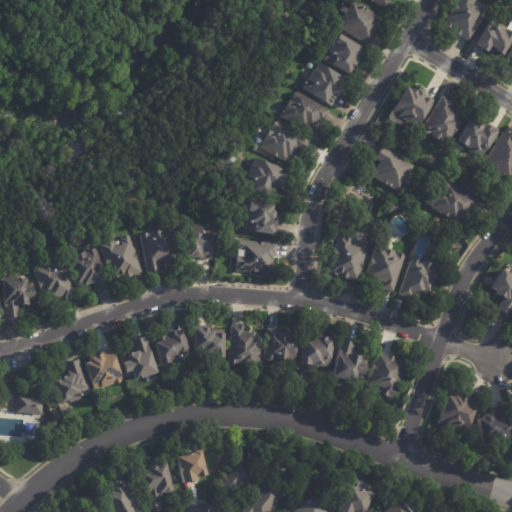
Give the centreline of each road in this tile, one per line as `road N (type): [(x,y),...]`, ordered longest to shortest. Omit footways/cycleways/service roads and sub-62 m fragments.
road 1 (residential): [(5,511),(103,439),(164,419),(236,414),(283,420),(511,494)]
road 2 (residential): [(0,351),(160,298),(196,295),(298,299),(436,341)]
road 3 (residential): [(426,0),(316,191),(298,299)]
road 4 (residential): [(394,458),(465,273),(511,205)]
road 5 (residential): [(405,40),(511,105)]
